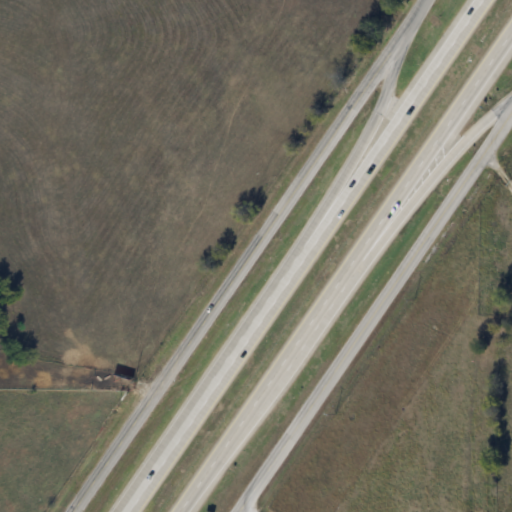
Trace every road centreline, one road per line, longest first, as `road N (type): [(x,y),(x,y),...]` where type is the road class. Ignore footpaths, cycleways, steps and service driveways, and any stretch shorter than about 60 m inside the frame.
road 1 (motorway): [(484,0),(131,511)]
road 2 (tertiary): [(430,0),(79,511)]
road 3 (motorway): [(183,511),(511,34)]
road 4 (tertiary): [(247,511),(511,117)]
road 5 (motorway): [(256,405),(425,189),(511,102)]
road 6 (motorway): [(407,36),(361,153),(286,289)]
